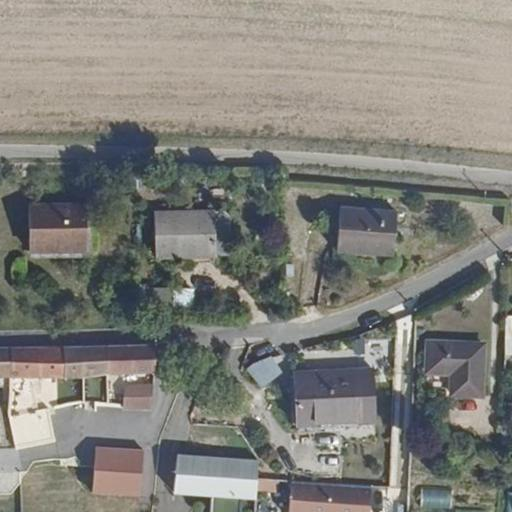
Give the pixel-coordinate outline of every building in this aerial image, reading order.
[(396,194),(338,195),(340,239),(397,238),(396,194)] [(78,197),(22,199),(24,245),(80,243),(78,197)] [(220,207),(149,208),(149,252),(225,250),(224,215),(220,207)] [(424,336),(423,365),(449,367),(449,387),(478,388),(479,351),(479,337),(424,336)] [(152,342),(28,344),(28,367),(28,373),(64,374),(83,373),(103,369),(149,366),(152,342)] [(28,344),(6,345),(7,373),(28,373),(28,367),(28,344)] [(299,375),(302,431),(382,426),(379,370),(299,375)] [(28,373),(7,373),(6,382),(6,384),(30,383),(28,373)] [(152,409),(153,384),(126,382),(124,408),(152,409)] [(47,394),(33,397),(35,409),(50,406),(47,394)] [(17,447),(56,439),(49,410),(11,418),(17,447)] [(98,448),(95,491),(146,498),(148,450),(98,448)] [(267,462),(180,455),(177,493),(217,496),(216,511),(244,511),(246,501),(264,502),(267,462)] [(374,511),(376,486),(296,481),(293,511),(374,511)]
